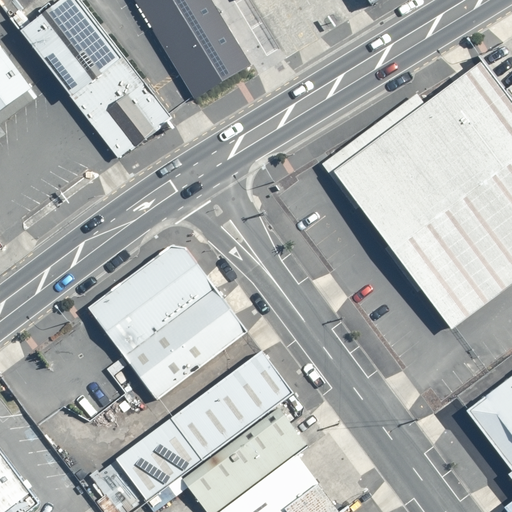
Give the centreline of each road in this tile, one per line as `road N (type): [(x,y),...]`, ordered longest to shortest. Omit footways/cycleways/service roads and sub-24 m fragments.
road 1 (unclassified): [(201,186),(446,511)]
road 2 (secondary): [(501,0),(201,186)]
road 3 (secondary): [(183,161),(447,0)]
road 4 (secondary): [(201,186),(0,330)]
road 5 (secondary): [(0,293),(183,161)]
